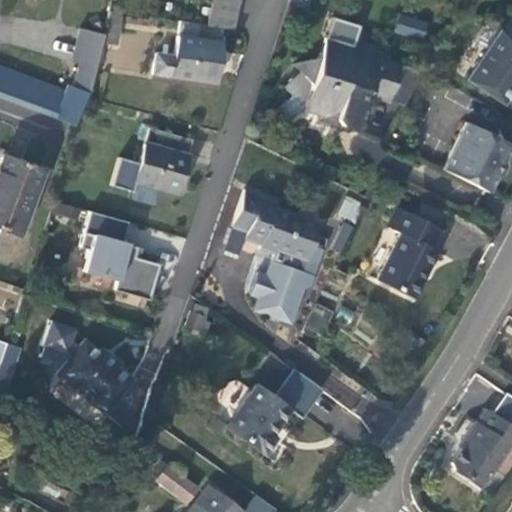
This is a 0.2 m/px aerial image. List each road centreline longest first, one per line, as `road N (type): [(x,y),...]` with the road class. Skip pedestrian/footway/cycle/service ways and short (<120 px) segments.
road 1 (residential): [(280,0),(161,349)]
road 2 (residential): [(359,501),(460,359),(511,261)]
